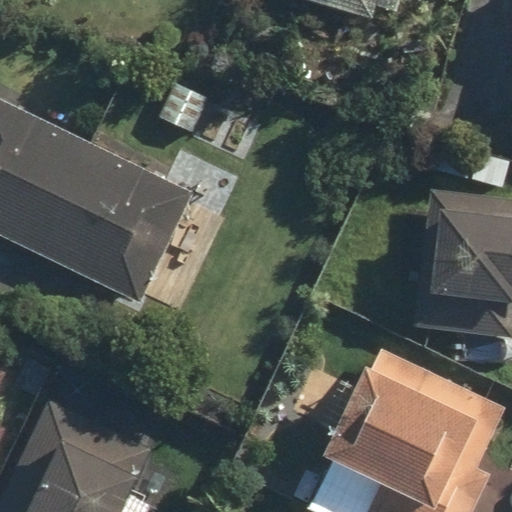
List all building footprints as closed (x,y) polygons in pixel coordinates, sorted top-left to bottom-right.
[(370,0),(272,0),(362,28),(370,0)] [(511,6),(501,42),(511,45),(511,106),(511,108),(511,6)] [(0,241),(129,306),(183,198),(0,107),(0,241)] [(434,144),(426,176),(500,195),(508,163),(434,144)] [(511,225),(412,218),(405,313),(426,314),(424,339),(506,345),(509,308),(511,307),(511,225)] [(290,484),(280,507),(290,511),(465,511),(508,417),(359,349),(308,462),(324,469),(313,494),(290,484)] [(43,403),(0,495),(0,511),(114,511),(143,449),(43,403)]
